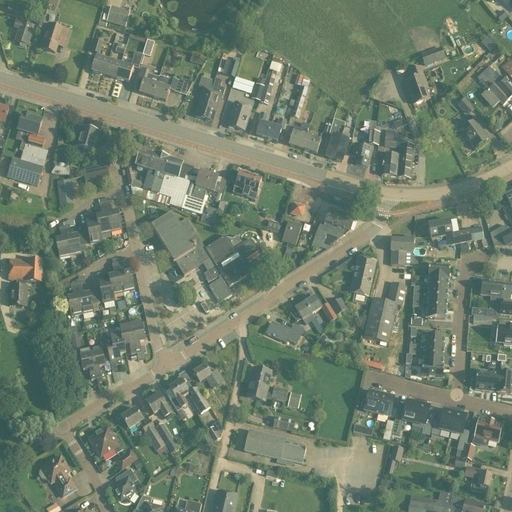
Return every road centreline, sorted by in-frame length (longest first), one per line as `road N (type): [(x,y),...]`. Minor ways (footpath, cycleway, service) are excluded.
road 1 (secondary): [(351,185),(0,79)]
road 2 (residential): [(239,321),(241,359),(208,511)]
road 3 (residential): [(239,321),(371,232),(382,213)]
road 4 (residential): [(456,399),(467,258)]
road 5 (secondary): [(387,194),(446,192),(511,165)]
